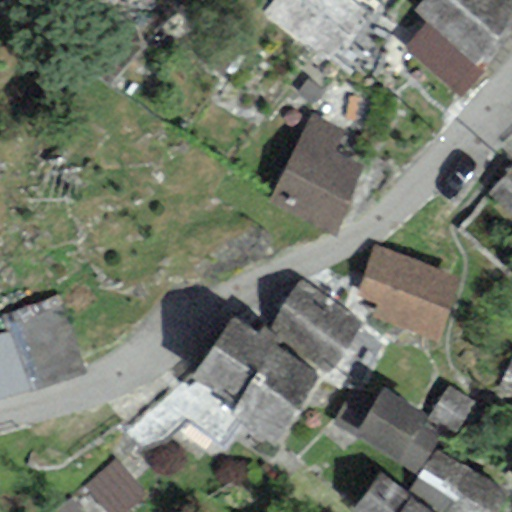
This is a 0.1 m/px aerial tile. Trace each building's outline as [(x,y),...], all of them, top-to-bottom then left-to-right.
[(353,0),(271,0),(259,18),(323,65),(365,9),(353,0)] [(511,28),(511,7),(503,0),(421,0),(410,13),(425,23),(478,70),(511,28)] [(484,75),(478,70),(425,23),(403,48),(462,100),(484,75)] [(343,133),(309,117),(267,201),(335,239),(362,166),(333,151),(343,133)] [(511,168),(483,202),(511,227),(511,168)] [(460,277),(373,245),(354,297),(375,305),(371,316),(436,340),(460,277)] [(299,282),(268,329),(326,374),(361,325),(299,282)] [(54,302),(0,321),(0,388),(76,362),(54,302)] [(256,336),(230,318),(185,386),(273,445),(319,377),(274,346),(279,339),(262,328),(256,336)] [(511,362),(498,388),(511,395),(511,362)] [(475,404),(447,388),(428,419),(456,436),(475,404)] [(345,401),(331,424),(415,477),(439,440),(420,428),(426,418),(383,390),(367,414),(345,401)] [(493,511),(504,495),(435,452),(407,493),(431,511),(493,511)] [(121,511),(141,494),(112,462),(83,489),(104,511),(121,511)] [(431,511),(407,493),(380,473),(351,511),(431,511)]
